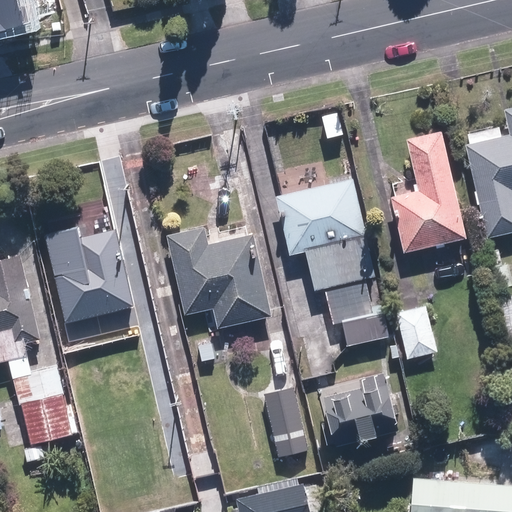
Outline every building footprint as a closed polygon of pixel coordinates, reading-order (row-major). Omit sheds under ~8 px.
[(0,0),(0,30),(27,25),(21,0),(0,0)] [(511,133),(468,143),(489,234),(511,228),(511,107),(506,108),(511,133)] [(466,234),(441,129),(408,136),(420,189),(394,195),(406,248),(466,234)] [(353,176),(278,194),(292,251),(307,247),(317,287),(325,285),(334,322),(341,320),(347,343),(391,332),(385,309),(373,312),(364,278),(377,275),(353,176)] [(205,225),(169,233),(187,311),(215,305),(220,326),(273,314),(253,231),(208,241),(205,225)] [(498,236),(485,239),(495,288),(511,285),(511,272),(509,257),(502,258),(498,236)] [(57,267),(69,317),(134,303),(119,238),(81,247),(84,261),(57,267)] [(22,252),(0,257),(0,357),(8,355),(20,403),(23,402),(33,441),(72,431),(55,362),(32,367),(26,341),(43,337),(22,252)] [(511,293),(498,297),(506,335),(511,334),(511,293)] [(425,304),(399,311),(411,356),(437,349),(425,304)] [(135,370),(114,375),(126,429),(147,425),(135,370)] [(337,438),(339,442),(398,427),(383,370),(360,376),(362,384),(326,394),(332,418),(324,420),(329,440),(337,438)] [(296,386),(263,393),(276,447),(308,440),(296,386)] [(511,511),(511,483),(416,475),(413,511),(511,511)] [(309,511),(303,483),(239,497),(242,511),(309,511)]
